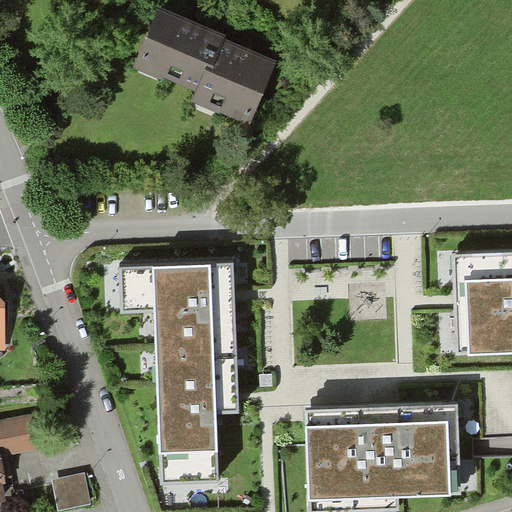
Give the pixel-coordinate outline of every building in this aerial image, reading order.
[(156,15),(135,69),(196,92),(192,103),(251,126),(276,62),(156,15)] [(511,249),(451,252),(453,301),(455,351),(511,349),(511,249)] [(237,299),(236,262),(120,265),(121,311),(155,310),(160,482),(219,480),(217,411),(240,411),(239,377),(237,299)] [(460,493),(455,400),(377,404),(305,408),(310,511),(400,507),(400,496),(460,493)] [(0,497),(8,496),(4,479),(13,477),(10,461),(9,454),(42,448),(35,413),(0,419),(0,497)] [(85,469),(52,476),(59,506),(91,499),(85,469)]
